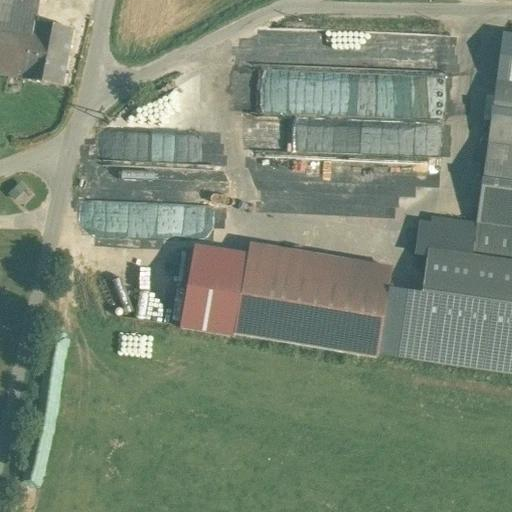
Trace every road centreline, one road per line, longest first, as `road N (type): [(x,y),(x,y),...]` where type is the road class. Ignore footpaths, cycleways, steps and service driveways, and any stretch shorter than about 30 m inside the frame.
road 1 (unclassified): [(79,125),(0,452)]
road 2 (unclassified): [(511,9),(269,10)]
road 3 (unclassified): [(269,10),(133,79),(79,125)]
road 4 (unclassified): [(103,0),(79,125)]
